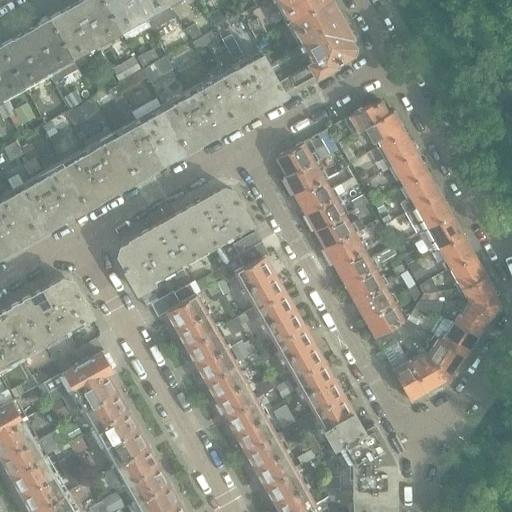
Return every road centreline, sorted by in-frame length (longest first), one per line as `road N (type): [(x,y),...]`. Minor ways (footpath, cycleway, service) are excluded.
road 1 (residential): [(237,150),(379,399),(429,451)]
road 2 (residential): [(231,511),(78,240)]
road 3 (residential): [(511,268),(395,60)]
road 4 (residential): [(78,240),(237,150)]
road 5 (residential): [(237,150),(395,60)]
road 6 (residential): [(429,451),(511,328)]
